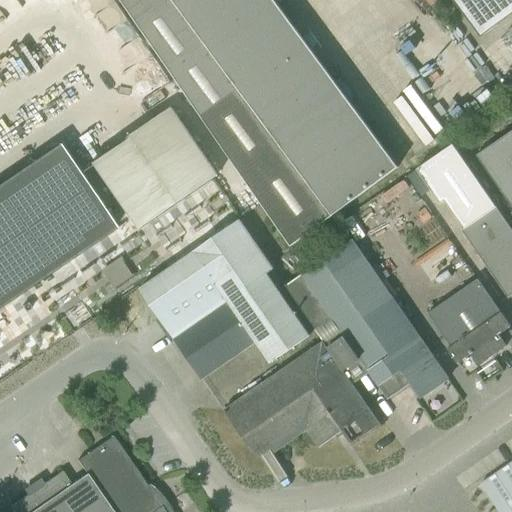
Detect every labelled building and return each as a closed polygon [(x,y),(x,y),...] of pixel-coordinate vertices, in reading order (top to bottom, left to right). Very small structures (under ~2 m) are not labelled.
[(151,0),(132,14),(131,16),(199,114),(291,247),(398,167),(273,0),(151,0)] [(511,0),(452,0),(480,37),(511,13),(511,0)] [(511,130),(476,155),(511,207),(511,130)] [(511,231),(451,145),(415,170),(439,204),(444,200),(464,229),(461,231),(496,281),(507,298),(511,294),(511,231)] [(426,209),(418,214),(424,222),(431,217),(426,209)] [(193,251),(193,252),(140,289),(202,379),(255,342),(270,363),(309,336),(266,274),(273,269),(238,219),(193,251)] [(284,286),(322,341),(351,382),(367,371),(385,397),(402,385),(397,379),(403,374),(420,398),(448,379),(352,239),(284,286)] [(447,350),(457,365),(468,358),(465,353),(468,351),(478,366),(506,346),(498,335),(510,327),(477,279),(427,313),(451,348),(447,350)] [(502,336),(508,345),(511,342),(511,332),(511,330),(502,336)] [(351,382),(322,341),(223,410),(255,456),(270,446),(275,453),(306,431),(318,447),(341,431),(351,444),(379,424),(350,382),(351,382)] [(76,461),(85,475),(109,511),(152,511),(166,503),(163,500),(160,495),(157,492),(154,489),(150,492),(112,437),(76,461)] [(511,511),(511,462),(482,483),(498,506),(490,511),(511,511)] [(109,511),(85,475),(70,485),(61,472),(10,507),(12,511),(109,511)] [(152,511),(171,511),(169,508),(166,503),(152,511)]
